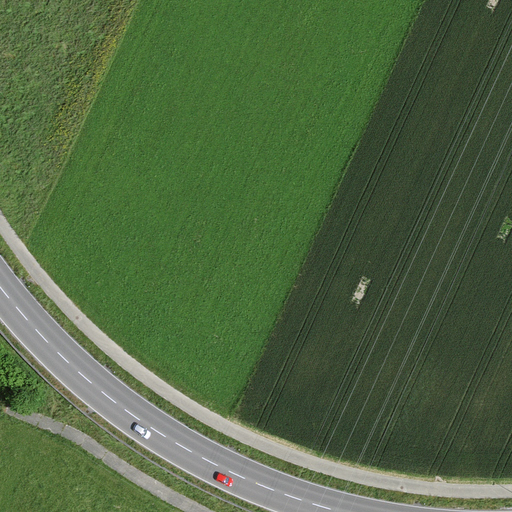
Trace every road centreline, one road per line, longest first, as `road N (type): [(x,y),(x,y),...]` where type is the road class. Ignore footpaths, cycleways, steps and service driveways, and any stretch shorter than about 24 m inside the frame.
road 1 (motorway): [(227,511),(452,0)]
road 2 (motorway): [(380,0),(158,511)]
road 3 (secondary): [(0,286),(85,378),(158,432),(237,475),(341,511)]
road 4 (track): [(201,511),(79,438),(9,407)]
